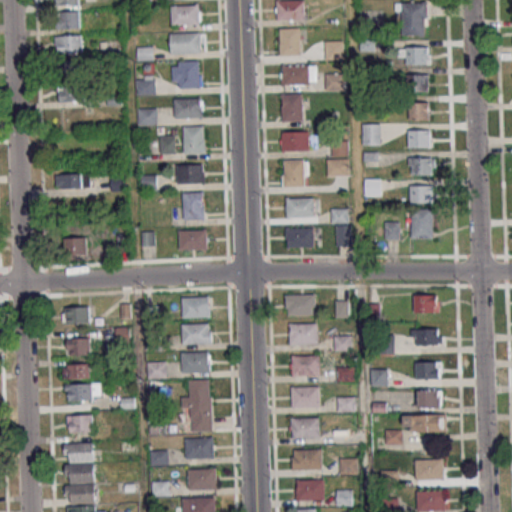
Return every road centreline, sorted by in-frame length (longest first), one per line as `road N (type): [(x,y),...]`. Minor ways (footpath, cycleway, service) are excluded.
road 1 (residential): [(487,511),(467,0)]
road 2 (tertiary): [(254,511),(236,0)]
road 3 (residential): [(29,511),(11,0)]
road 4 (residential): [(511,272),(0,284)]
